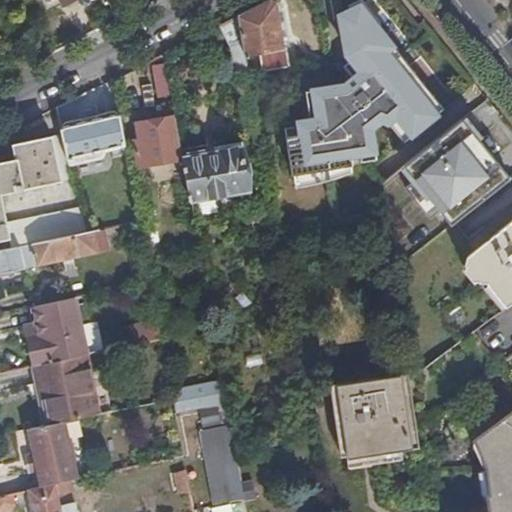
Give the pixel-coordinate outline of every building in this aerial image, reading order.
[(272,0),(267,0),(238,15),(245,55),(259,53),(262,70),(290,66),(287,47),(283,47),(276,1),(272,0)] [(342,85),(312,89),(316,118),(309,119),(298,121),(298,126),(300,134),(286,136),(292,174),(351,164),(351,162),(350,154),(374,150),(371,127),(381,119),(388,123),(396,116),(412,135),(437,115),(414,87),(385,51),(392,46),(374,24),(372,26),(358,7),(352,10),(351,7),(339,12),(346,55),(351,60),(359,70),(351,76),(352,78),(343,86),(342,85)] [(238,15),(219,24),(230,46),(234,68),(247,66),(245,55),(238,15)] [(444,110),(392,46),(385,51),(414,87),(437,115),(444,110)] [(343,67),(351,76),(359,70),(351,60),(343,67)] [(316,118),(312,89),(304,90),(309,119),(316,118)] [(501,115),(488,99),(449,130),(460,144),(480,129),(481,130),(501,115)] [(119,114),(61,128),(68,158),(91,152),(93,157),(101,155),(105,149),(125,144),(119,114)] [(404,142),(412,135),(396,116),(388,123),(404,142)] [(183,158),(175,117),(138,124),(142,145),(135,146),(138,165),(183,158)] [(300,134),(298,126),(285,127),(286,136),(300,134)] [(460,144),(449,130),(420,153),(427,162),(435,157),(439,162),(432,168),(466,211),(494,188),(460,144)] [(0,238),(9,237),(6,223),(1,193),(62,180),(52,136),(13,144),(16,159),(0,162),(0,238)] [(215,151),(183,158),(190,200),(246,190),(243,175),(247,174),(241,141),(215,146),(215,151)] [(350,154),(351,162),(376,158),(374,150),(350,154)] [(351,164),(292,174),(293,186),(311,183),(332,178),(353,171),(351,164)] [(393,176),(382,184),(384,192),(399,185),(393,176)] [(491,234),(511,217),(511,201),(483,224),(491,234)] [(9,237),(11,247),(23,245),(85,231),(79,207),(6,223),(9,237)] [(511,300),(511,217),(491,234),(466,253),(464,261),(475,263),(479,269),(478,279),(487,280),(506,305),(511,300)] [(23,245),(27,266),(82,254),(110,249),(106,228),(85,231),(23,245)] [(11,247),(0,249),(0,273),(10,272),(10,270),(27,266),(23,245),(11,247)] [(397,256),(392,260),(393,267),(401,261),(397,256)] [(40,338),(29,340),(35,365),(86,354),(88,354),(76,298),(35,307),(38,324),(40,333),(40,338)] [(28,336),(40,333),(38,324),(26,326),(28,336)] [(35,365),(34,366),(38,384),(43,383),(52,423),(67,420),(99,413),(86,354),(35,365)] [(410,377),(409,372),(332,384),(343,455),(403,446),(404,449),(421,445),(410,377)] [(226,402),(223,381),(173,391),(177,411),(226,402)] [(489,451),(511,432),(511,411),(480,435),(489,446),(487,447),(489,451)] [(52,423),(32,427),(37,451),(30,453),(34,472),(41,470),(44,486),(70,480),(79,478),(75,462),(79,461),(73,438),(70,439),(67,420),(52,423)] [(234,443),(230,425),(202,429),(215,504),(228,501),(244,499),(234,443)] [(511,511),(511,432),(489,451),(494,462),(497,483),(500,483),(501,491),(489,493),(491,508),(488,511),(511,511)] [(34,472),(30,453),(26,453),(30,472),(34,472)] [(182,492),(192,491),(188,472),(178,473),(182,492)] [(36,511),(78,511),(73,490),(72,490),(70,480),(44,486),(31,489),(36,511)] [(13,493),(0,495),(0,511),(9,510),(14,502),(13,493)] [(245,508),(244,499),(228,501),(230,511),(245,508)]
